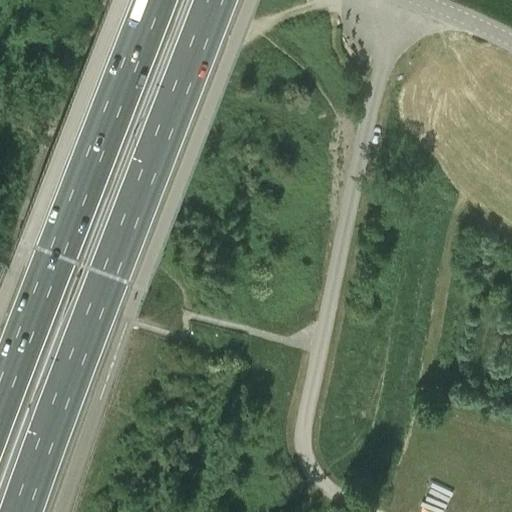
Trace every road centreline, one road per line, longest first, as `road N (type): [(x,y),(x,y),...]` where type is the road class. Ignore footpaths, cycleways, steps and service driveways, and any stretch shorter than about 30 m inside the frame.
road 1 (motorway): [(20,511),(207,0)]
road 2 (unclassified): [(391,0),(303,432),(306,460)]
road 3 (motorway): [(145,0),(0,393)]
road 4 (track): [(369,511),(412,448),(448,216)]
